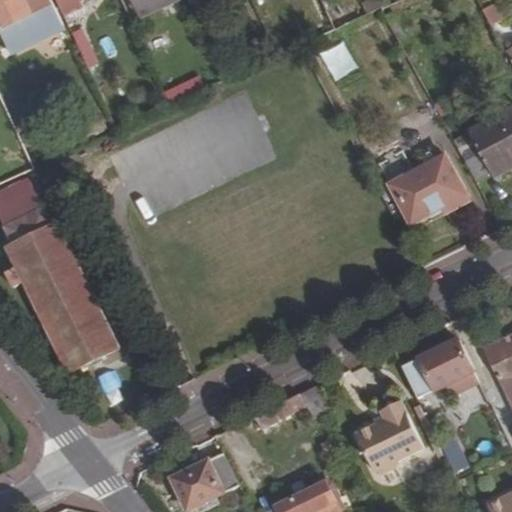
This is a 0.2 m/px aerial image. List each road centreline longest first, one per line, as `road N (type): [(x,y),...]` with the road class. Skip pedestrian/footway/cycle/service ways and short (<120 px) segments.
road 1 (residential): [(511,255),(88,461)]
road 2 (unclassified): [(88,461),(0,347)]
